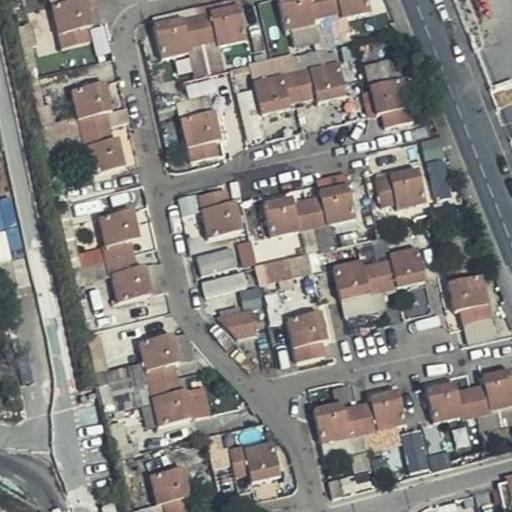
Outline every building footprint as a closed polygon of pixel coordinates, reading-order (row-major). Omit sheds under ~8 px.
[(86,0),(55,5),(60,32),(89,27),(94,26),(88,0),(86,0)] [(311,19),(306,0),(278,0),(284,25),(311,19)] [(323,0),(306,0),(311,19),(327,15),(323,0)] [(339,0),(323,0),(327,15),(343,12),(339,0)] [(339,0),(343,12),(369,6),(367,0),(339,0)] [(511,0),(496,0),(511,39),(511,0)] [(242,35),(235,5),(210,11),(211,16),(217,41),(242,35)] [(217,41),(211,16),(197,19),(203,44),(217,41)] [(186,48),(181,23),(180,17),(153,23),(159,54),(186,48)] [(203,44),(197,19),(181,23),(186,48),(203,44)] [(89,27),(60,32),(64,49),(92,43),(89,27)] [(367,66),(369,79),(391,76),(389,63),(367,66)] [(336,67),(309,73),(315,98),(316,106),(345,100),(336,67)] [(309,73),(294,76),(300,102),(315,98),(309,73)] [(294,76),(280,79),(286,105),(300,102),(294,76)] [(286,105),(280,79),(251,85),(258,118),(288,112),(286,105)] [(374,120),(381,118),(404,113),(398,82),(367,90),(374,120)] [(71,91),(76,118),(105,113),(112,111),(106,84),(71,91)] [(105,113),(76,118),(80,133),(108,127),(105,113)] [(179,121),(185,150),(214,144),(219,143),(212,113),(179,121)] [(404,113),(381,118),(384,132),(407,127),(404,113)] [(108,127),(80,133),(83,150),(112,143),(108,127)] [(112,143),(83,150),(89,175),(122,168),(116,142),(112,143)] [(188,161),(216,155),(214,144),(185,150),(188,161)] [(437,196),(451,193),(446,169),(432,172),(437,196)] [(416,174),(388,180),(394,207),(395,211),(423,206),(416,174)] [(394,207),(388,180),(375,183),(380,209),(394,207)] [(320,194),(321,200),(326,226),(355,219),(347,189),(320,194)] [(200,211),(226,207),(223,195),(197,200),(200,211)] [(321,200),(306,203),(311,229),(326,226),(321,200)] [(298,233),(291,206),(290,201),(263,207),(269,239),(298,233)] [(306,203),(291,206),(298,233),(311,229),(306,203)] [(238,233),(232,206),(226,207),(200,211),(206,240),(238,233)] [(97,216),(103,245),(123,240),(136,238),(130,210),(97,216)] [(123,240),(103,245),(95,247),(98,260),(126,253),(123,240)] [(199,254),(202,274),(259,266),(255,245),(199,254)] [(126,253),(98,260),(101,275),(107,274),(129,269),(126,253)] [(387,259),(387,264),(393,291),(422,285),(415,254),(387,259)] [(313,273),(308,255),(257,268),(262,286),(313,273)] [(387,264),(374,267),(380,294),(393,291),(387,264)] [(365,297),(359,270),(358,265),(331,272),(337,303),(365,297)] [(129,269),(107,274),(113,300),(147,294),(140,267),(129,269)] [(374,267),(359,270),(365,297),(380,294),(374,267)] [(207,301),(249,294),(246,274),(204,281),(207,301)] [(452,309),(458,308),(483,303),(477,276),(447,282),(452,309)] [(220,321),(212,323),(232,344),(254,340),(248,316),(239,318),(235,303),(218,307),(220,321)] [(483,303),(458,308),(461,323),(486,319),(483,303)] [(284,317),(290,345),(316,341),(322,340),(316,311),(284,317)] [(137,339),(142,366),(169,361),(176,359),(170,331),(137,339)] [(293,362),(320,357),(316,341),(290,345),(293,362)] [(169,361),(142,366),(146,382),(172,377),(169,361)] [(480,379),(482,386),(487,410),(511,405),(511,393),(508,373),(480,379)] [(172,377),(146,382),(149,397),(175,391),(172,377)] [(451,392),(450,385),(445,386),(423,390),(429,423),(456,417),(451,392)] [(482,386),(467,389),(474,423),(489,420),(487,410),(482,386)] [(467,389),(451,392),(456,417),(458,426),(474,423),(467,389)] [(175,391),(149,397),(155,423),(188,417),(182,390),(175,391)] [(404,422),(398,396),(396,390),(370,395),(371,402),(378,427),(404,422)] [(340,401),(311,408),(318,439),(347,434),(342,408),(340,401)] [(362,430),(378,427),(371,402),(356,405),(362,430)] [(347,434),(362,430),(356,405),(342,408),(347,434)] [(248,473),(244,452),(242,446),(228,449),(234,476),(248,473)] [(270,447),(244,452),(248,473),(250,482),(276,477),(270,447)] [(154,507),(161,505),(186,500),(180,470),(148,477),(154,507)] [(511,511),(511,479),(498,482),(504,511),(511,511)] [(188,511),(186,500),(161,505),(162,511),(188,511)]
